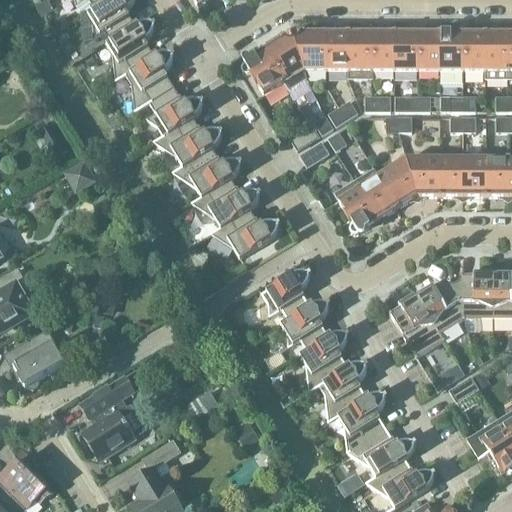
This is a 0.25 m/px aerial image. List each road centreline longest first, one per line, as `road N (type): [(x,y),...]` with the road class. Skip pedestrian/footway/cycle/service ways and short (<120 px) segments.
road 1 (residential): [(351,282),(324,264),(199,55)]
road 2 (residential): [(457,483),(354,314),(351,282)]
road 3 (residential): [(351,282),(443,236),(511,236)]
road 4 (residential): [(105,511),(37,405),(0,424)]
